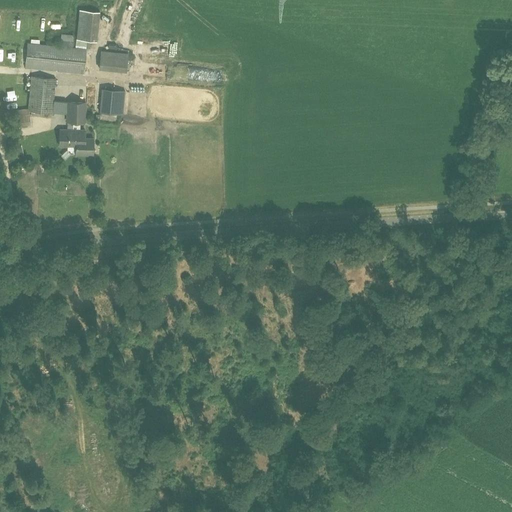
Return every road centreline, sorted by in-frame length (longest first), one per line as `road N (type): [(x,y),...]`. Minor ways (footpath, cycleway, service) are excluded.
road 1 (unclassified): [(511,215),(118,239),(0,264)]
road 2 (track): [(511,84),(464,194),(464,217)]
